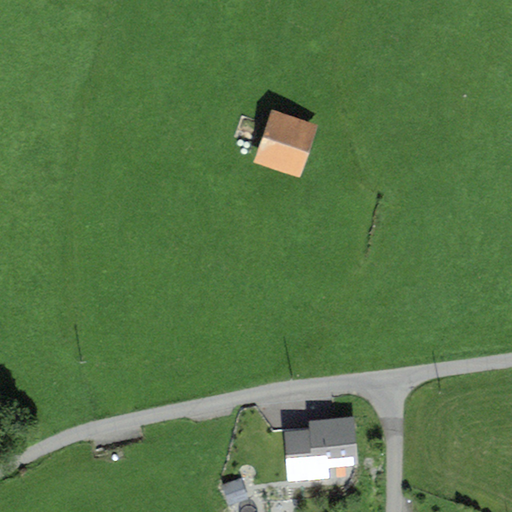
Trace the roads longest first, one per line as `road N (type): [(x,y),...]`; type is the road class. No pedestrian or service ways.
road 1 (residential): [(0,472),(55,441),(103,429),(277,389),(389,379),(392,511)]
road 2 (track): [(389,379),(511,363)]
